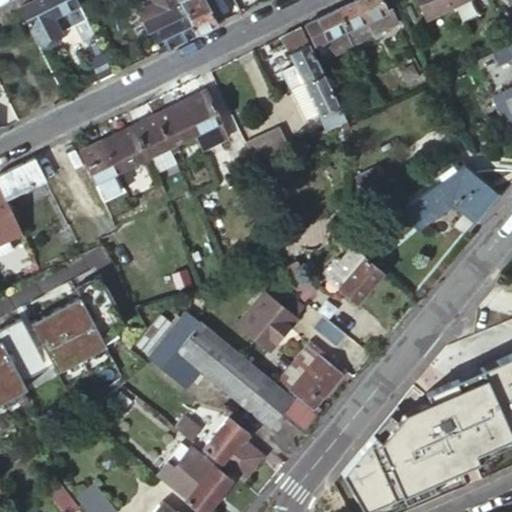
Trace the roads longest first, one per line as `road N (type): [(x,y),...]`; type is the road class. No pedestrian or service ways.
road 1 (residential): [(0,151),(312,0)]
road 2 (tertiary): [(289,511),(296,490),(469,278)]
